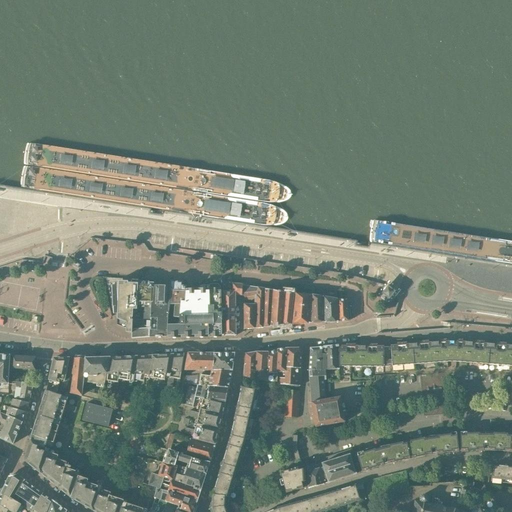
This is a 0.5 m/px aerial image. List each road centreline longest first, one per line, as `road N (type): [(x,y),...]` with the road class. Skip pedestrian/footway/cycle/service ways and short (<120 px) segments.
road 1 (residential): [(0,249),(75,226),(140,224),(375,260),(413,274)]
road 2 (residential): [(110,346),(83,296),(84,272),(98,262),(343,287),(354,294),(363,328)]
road 3 (residential): [(511,458),(428,460),(253,511)]
road 4 (residential): [(314,445),(430,421),(511,420)]
road 5 (residential): [(202,511),(239,342)]
road 6 (residential): [(511,336),(379,337),(363,328)]
road 7 (residential): [(110,346),(239,342)]
